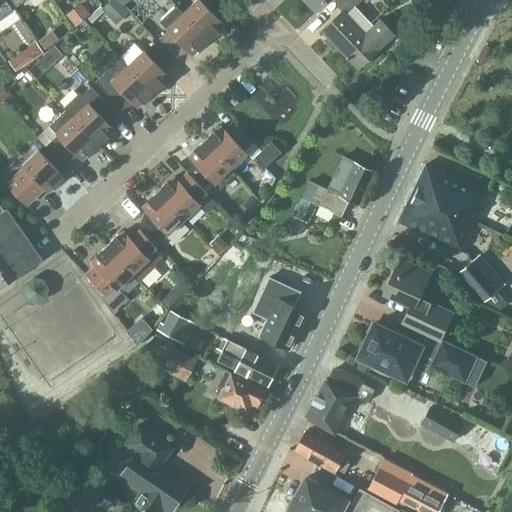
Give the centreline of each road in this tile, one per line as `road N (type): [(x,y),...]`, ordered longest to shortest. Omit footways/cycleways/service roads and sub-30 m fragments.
road 1 (tertiary): [(230,511),(489,0)]
road 2 (residential): [(65,236),(271,31)]
